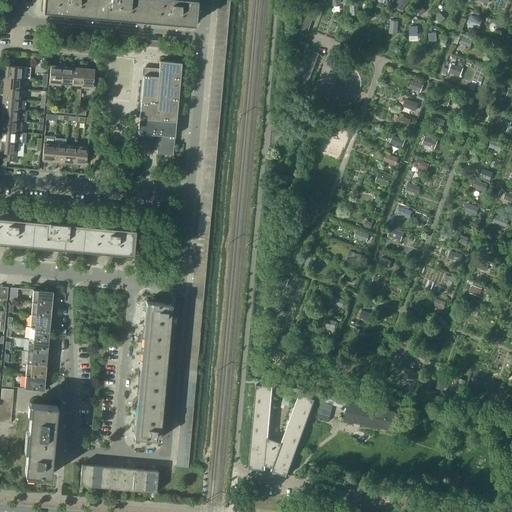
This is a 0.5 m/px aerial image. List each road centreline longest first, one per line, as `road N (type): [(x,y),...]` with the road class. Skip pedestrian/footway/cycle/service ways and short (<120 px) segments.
road 1 (unclassified): [(118,456),(165,459),(180,281)]
road 2 (residential): [(118,456),(72,447),(66,272)]
road 3 (residential): [(202,38),(17,21),(19,0)]
road 4 (residential): [(188,196),(0,178)]
road 5 (residential): [(118,456),(134,277)]
road 6 (unclassified): [(391,511),(382,491),(255,479),(235,468)]
road 7 (residential): [(188,196),(202,38)]
